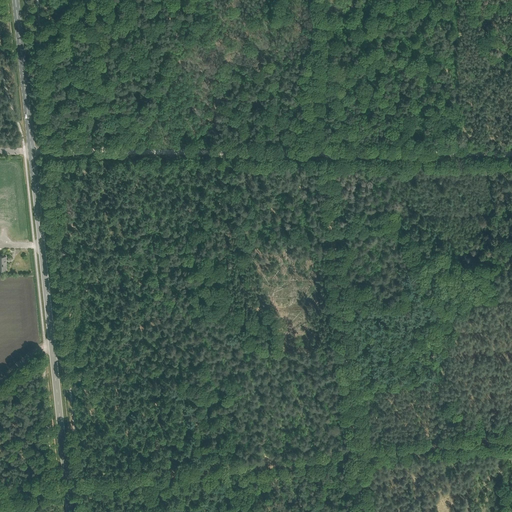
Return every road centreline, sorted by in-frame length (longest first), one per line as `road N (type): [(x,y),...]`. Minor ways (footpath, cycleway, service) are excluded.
road 1 (track): [(66,484),(356,454)]
road 2 (track): [(340,306),(50,322)]
road 3 (track): [(44,151),(311,152)]
road 4 (primary): [(52,337),(33,151)]
road 5 (track): [(511,153),(325,152)]
road 6 (track): [(331,210),(511,213)]
road 7 (primary): [(69,511),(52,337)]
road 8 (track): [(511,437),(356,454)]
road 9 (track): [(311,152),(311,0)]
road 10 (primary): [(33,151),(16,0)]
road 11 (track): [(356,454),(340,306)]
